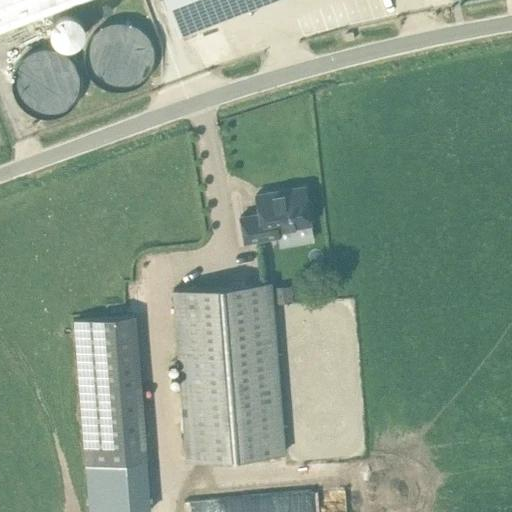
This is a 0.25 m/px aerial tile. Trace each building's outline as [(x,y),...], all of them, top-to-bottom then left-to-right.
[(0,0),(0,28),(75,0),(0,0)] [(167,0),(180,33),(267,0),(167,0)] [(106,14),(108,14),(109,14),(110,13),(111,12),(112,11),(113,9),(113,8),(113,6),(112,5),(111,3),(109,3),(108,2),(106,2),(105,2),(104,3),(103,4),(101,5),(101,6),(101,7),(101,8),(101,9),(101,10),(101,11),(102,11),(103,13),(104,13),(106,14)] [(68,44),(70,44),(72,43),(75,43),(77,42),(79,41),(81,39),(82,38),(84,36),(85,34),(85,32),(86,31),(86,28),(87,26),(86,24),(86,22),(86,21),(85,19),(84,18),(83,16),(82,14),(81,14),(78,12),(76,11),(75,10),(73,10),(69,9),(67,9),(65,10),(63,10),(61,11),(59,13),(58,14),(57,15),(55,17),(54,18),(53,21),(53,23),(52,25),(52,27),(53,29),(53,32),(54,34),(55,36),(57,39),(59,40),(61,42),(63,42),(66,43),(68,44)] [(118,91),(122,91),(127,90),(131,89),(135,87),(139,85),(143,83),(146,80),(149,76),(150,75),(151,72),(152,70),(154,66),(155,63),(155,61),(155,58),(155,57),(155,54),(155,52),(155,49),(154,48),(154,46),(153,44),(152,41),(151,39),(149,36),(147,33),(146,32),(143,29),(139,26),(135,24),(131,23),(127,22),(122,21),(118,21),(114,22),(109,23),(105,25),(104,25),(101,27),(98,29),(94,33),(92,36),(90,39),(89,40),(89,41),(88,44),(87,47),(86,50),(86,51),(86,54),(86,56),(86,59),(86,62),(87,65),(88,67),(88,69),(89,72),(90,73),(93,77),(95,80),(99,83),(101,85),(104,86),(108,88),(111,89),(113,90),(118,91)] [(47,117),(50,117),(54,117),(59,116),(61,115),(64,114),(67,112),(70,109),(74,106),(75,104),(77,102),(79,99),(79,98),(81,95),(81,94),(82,91),(82,89),(83,86),(83,85),(83,82),(83,80),(83,77),(82,76),(82,73),(81,70),(80,69),(78,65),(77,62),(76,61),(73,58),(69,55),(66,52),(62,50),(58,49),(53,48),(49,47),(46,47),(43,48),(40,48),(36,50),(32,51),(28,54),(25,56),(22,58),(20,62),(18,64),(17,65),(17,67),(15,69),(14,72),(14,75),(13,78),(13,79),(13,82),(13,85),(13,88),(14,90),(14,93),(15,96),(16,97),(17,100),(20,103),(23,107),(25,109),(27,111),(31,113),(35,115),(39,116),(44,117),(47,117)] [(311,224),(307,197),(305,185),(256,194),(259,212),(240,216),(244,242),(271,237),(270,231),(311,224)] [(186,459),(285,452),(271,281),(173,289),(186,459)] [(292,284),(274,286),(275,303),(294,301),(292,284)] [(149,511),(134,315),(74,320),(89,511),(135,511),(140,511),(149,511)] [(317,511),(316,490),(184,498),(184,511),(317,511)]
